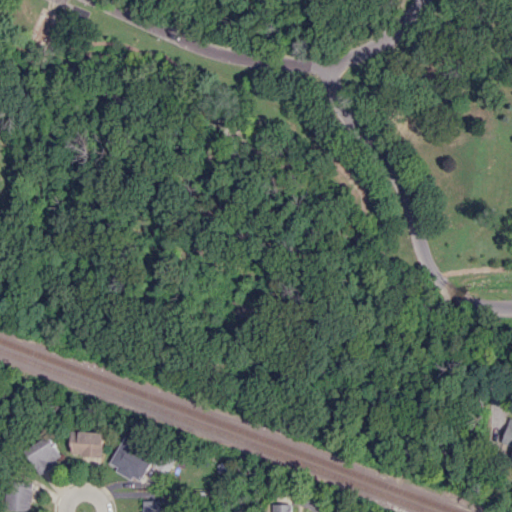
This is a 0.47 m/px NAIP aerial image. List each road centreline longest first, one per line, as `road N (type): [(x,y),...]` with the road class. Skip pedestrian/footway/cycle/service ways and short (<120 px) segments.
road 1 (residential): [(511,304),(461,298),(429,268),(393,169),(337,98),(327,64)]
road 2 (residential): [(327,64),(201,49),(96,0)]
